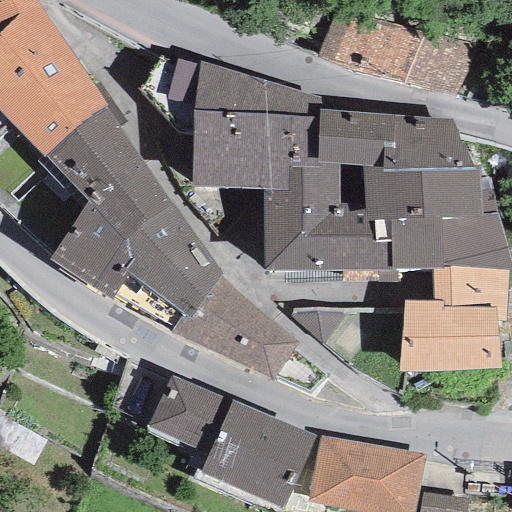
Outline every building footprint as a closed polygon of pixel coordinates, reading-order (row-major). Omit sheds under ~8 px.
[(106,105),(32,0),(0,0),(0,116),(41,158),(106,105)] [(472,45),(339,5),(318,58),(456,99),(472,45)] [(175,59),(166,99),(193,104),(192,111),(318,116),(318,109),(320,98),(199,61),(199,65),(175,59)] [(171,207),(106,105),(41,158),(87,202),(47,260),(110,301),(171,207)] [(318,116),(317,162),(362,165),(382,167),(381,170),(472,169),(471,167),(450,119),(318,109),(318,116)] [(189,186),(261,189),(288,189),(289,168),(317,169),(317,162),(318,116),(192,111),(189,186)] [(262,271),(390,270),(389,223),(363,220),(362,165),(317,162),(317,169),(289,168),(288,189),(261,189),(262,271)] [(478,166),(471,167),(472,169),(381,170),(382,167),(362,165),(363,220),(389,223),(390,270),(432,268),(506,269),(493,212),(490,179),(478,180),(478,166)] [(221,274),(171,207),(110,301),(168,333),(182,316),(186,320),(218,278),(221,274)] [(433,304),(400,303),(397,371),(500,369),(496,320),(505,319),(506,269),(432,268),(433,304)] [(295,343),(218,278),(186,320),(182,316),(168,333),(272,382),(295,343)] [(144,429),(206,455),(197,476),(282,511),(314,436),(229,401),(166,375),(144,429)] [(414,511),(424,455),(318,436),(307,503),(357,511),(414,511)] [(465,511),(467,499),(421,493),(418,511),(465,511)]
